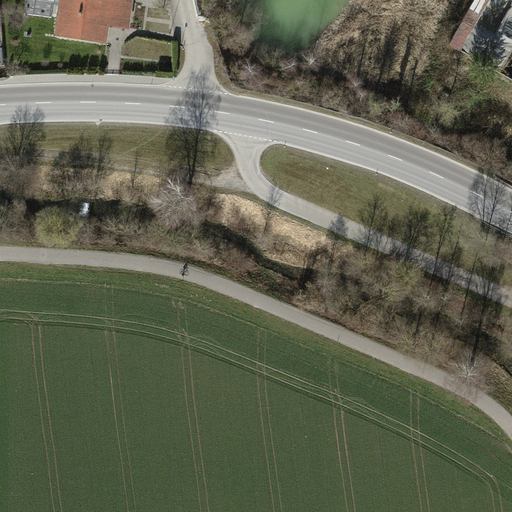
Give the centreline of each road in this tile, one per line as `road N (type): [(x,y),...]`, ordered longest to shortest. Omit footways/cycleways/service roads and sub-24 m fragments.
road 1 (track): [(0,253),(183,270),(469,395),(511,432)]
road 2 (primary): [(0,105),(119,103),(303,128),(393,156),(511,212)]
road 3 (track): [(0,152),(261,182)]
